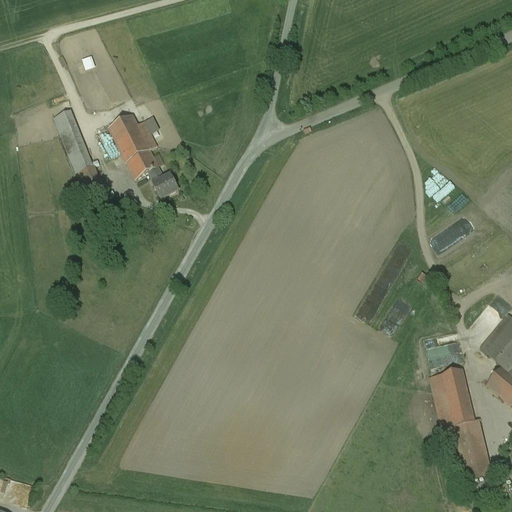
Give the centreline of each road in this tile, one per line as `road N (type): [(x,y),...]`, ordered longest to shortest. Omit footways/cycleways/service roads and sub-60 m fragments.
road 1 (unclassified): [(46,511),(258,144)]
road 2 (unclassified): [(258,144),(511,37)]
road 3 (track): [(180,0),(0,48)]
road 4 (unclassified): [(258,144),(292,0)]
